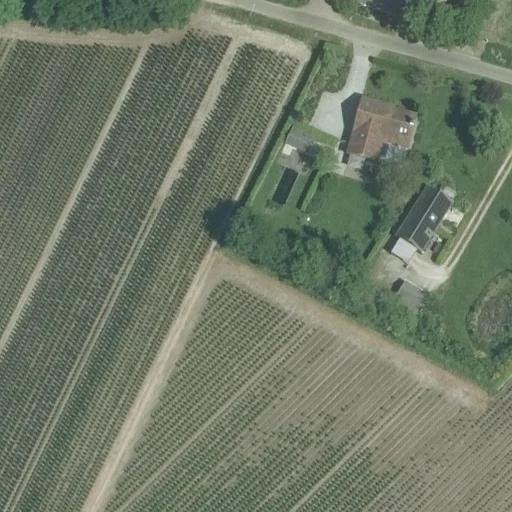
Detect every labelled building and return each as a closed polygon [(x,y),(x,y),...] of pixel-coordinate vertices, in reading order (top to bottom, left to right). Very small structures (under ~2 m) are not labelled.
[(342,0),(395,18),(402,0),(342,0)] [(416,0),(408,18),(444,35),(462,0),(416,0)] [(382,143),(407,149),(415,116),(414,116),(413,119),(384,111),(385,108),(362,102),(346,159),(375,167),(382,143)] [(303,137),(297,148),(318,160),(324,150),(303,137)] [(396,239),(420,255),(451,206),(427,190),(396,239)]
